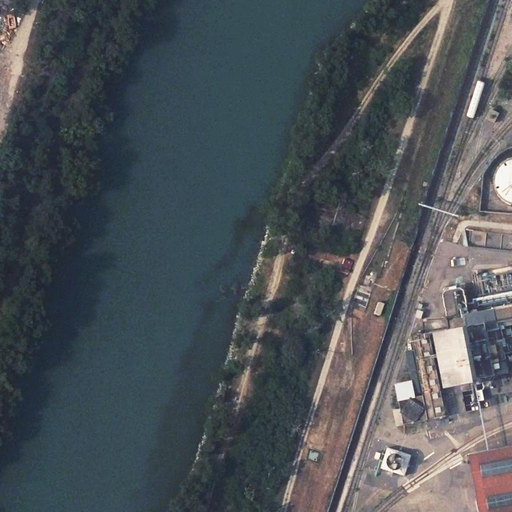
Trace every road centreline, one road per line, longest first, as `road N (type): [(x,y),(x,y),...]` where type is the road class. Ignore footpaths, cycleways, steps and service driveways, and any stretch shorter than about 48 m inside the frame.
road 1 (track): [(206,511),(303,200),(379,77),(441,0)]
road 2 (track): [(282,511),(448,0)]
